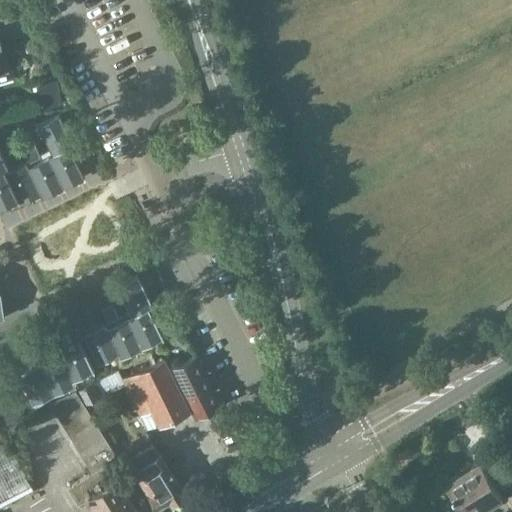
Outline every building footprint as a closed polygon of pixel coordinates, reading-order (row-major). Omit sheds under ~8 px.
[(15,77),(12,66),(8,68),(0,38),(0,83),(13,80),(15,77)] [(38,85),(44,109),(62,104),(56,81),(38,85)] [(0,201),(10,197),(8,194),(14,191),(19,201),(33,194),(31,191),(38,187),(42,195),(56,188),(55,185),(61,182),(63,184),(83,174),(70,145),(74,142),(58,110),(36,120),(49,146),(39,151),(32,139),(23,144),(29,156),(8,165),(0,149),(0,201)] [(102,237),(109,251),(127,242),(120,229),(102,237)] [(212,249),(206,238),(201,240),(197,243),(203,254),(212,249)] [(118,314),(112,302),(101,308),(106,319),(84,330),(100,361),(120,351),(122,356),(162,336),(147,306),(152,304),(137,272),(118,282),(122,290),(119,291),(127,309),(118,314)] [(17,370),(32,399),(76,377),(74,374),(94,364),(79,333),(52,346),(46,333),(36,339),(42,351),(32,355),(19,330),(0,339),(0,344),(13,372),(17,370)] [(122,378),(121,378),(124,385),(138,415),(145,429),(158,423),(159,425),(189,410),(192,417),(219,404),(195,356),(169,369),(164,358),(131,373),(122,378)] [(92,382),(78,389),(84,403),(86,402),(91,413),(104,406),(92,382)] [(73,387),(48,401),(53,409),(90,470),(91,471),(106,462),(117,456),(73,387)] [(0,396),(0,399),(5,420),(21,416),(15,393),(0,396)] [(171,503),(185,494),(152,444),(127,461),(157,507),(169,500),(171,503)] [(88,498),(96,511),(136,511),(106,462),(91,471),(92,472),(67,488),(77,504),(88,498)] [(467,511),(478,506),(481,511),(486,511),(504,502),(481,464),(447,485),(463,511),(467,511)]
